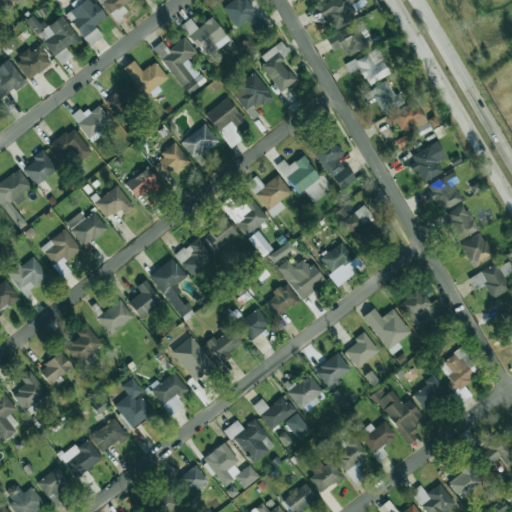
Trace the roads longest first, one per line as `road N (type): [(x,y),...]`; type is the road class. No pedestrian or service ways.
road 1 (residential): [(282,0),(511,392)]
road 2 (residential): [(427,245),(87,511)]
road 3 (residential): [(336,92),(0,357)]
road 4 (residential): [(189,0),(0,148)]
road 5 (secondary): [(394,0),(511,204)]
road 6 (residential): [(511,390),(356,511)]
road 7 (secondary): [(511,162),(418,0)]
